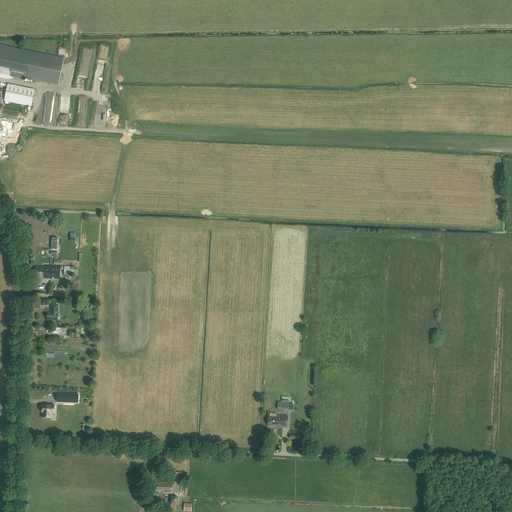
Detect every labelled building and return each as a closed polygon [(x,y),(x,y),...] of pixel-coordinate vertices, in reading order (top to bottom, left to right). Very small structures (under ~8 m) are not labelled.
[(0,64),(11,67),(11,68),(10,76),(23,78),(23,77),(59,84),(64,59),(0,45),(0,64)] [(10,76),(11,68),(0,65),(0,77),(9,79),(10,76)] [(95,77),(102,78),(104,69),(97,68),(95,77)] [(8,84),(4,101),(31,106),(35,90),(8,84)] [(0,118),(17,122),(19,112),(3,109),(3,106),(0,105),(1,104),(0,103),(0,118)] [(0,137),(1,138),(2,136),(8,137),(9,133),(12,134),(13,131),(11,130),(13,123),(9,122),(2,120),(0,128),(0,127),(0,137)] [(50,278),(50,266),(45,266),(45,267),(36,267),(35,276),(42,276),(42,278),(50,278)] [(61,266),(50,266),(50,278),(60,279),(61,266)] [(73,276),(74,267),(65,266),(64,276),(73,276)] [(58,313),(58,305),(51,305),(51,313),(48,312),(47,320),(58,320),(58,313)] [(57,393),(57,401),(78,402),(78,394),(57,393)] [(278,401),(277,409),(288,410),(289,398),(282,398),(282,400),(280,400),(280,402),(278,401)] [(51,417),(51,412),(54,412),(54,405),(42,404),(42,409),(42,412),(43,412),(43,417),(51,417)] [(288,416),(277,416),(277,417),(268,417),(268,426),(275,427),(287,428),(288,416)] [(164,493),(181,493),(181,472),(170,472),(170,478),(176,478),(176,482),(162,481),(162,482),(155,482),(155,491),(164,491),(164,493)]
